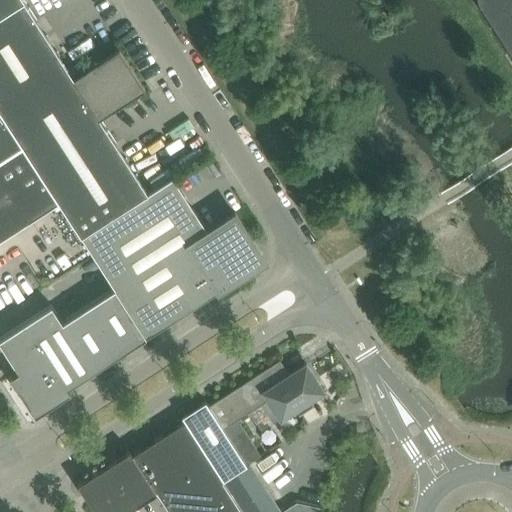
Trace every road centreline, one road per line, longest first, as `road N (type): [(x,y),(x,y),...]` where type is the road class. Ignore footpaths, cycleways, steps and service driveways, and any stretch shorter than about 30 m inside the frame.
road 1 (unclassified): [(25,491),(324,296)]
road 2 (unclassified): [(308,267),(10,461)]
road 3 (unclassified): [(308,267),(139,0)]
road 4 (unclassified): [(395,404),(324,296)]
